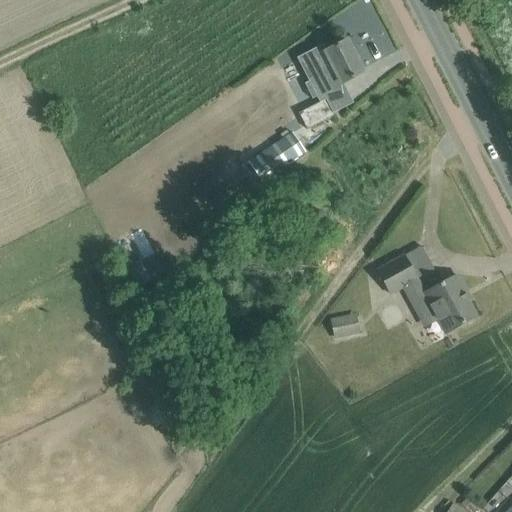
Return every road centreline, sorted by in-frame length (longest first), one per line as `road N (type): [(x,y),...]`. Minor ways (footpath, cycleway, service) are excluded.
road 1 (track): [(145,511),(367,230),(462,133)]
road 2 (track): [(0,64),(135,0)]
road 3 (secondary): [(482,121),(419,0)]
